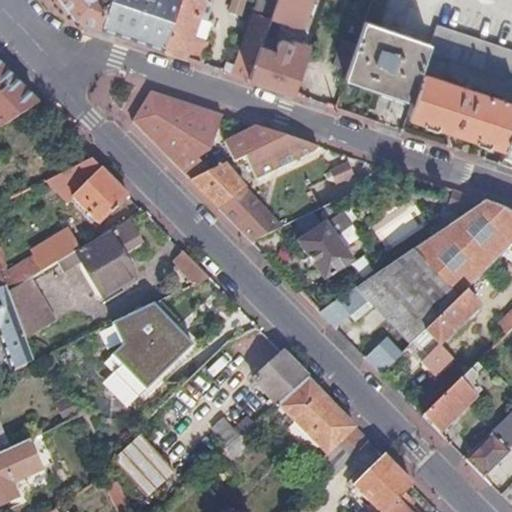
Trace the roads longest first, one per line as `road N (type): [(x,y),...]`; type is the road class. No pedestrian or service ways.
road 1 (residential): [(0,10),(89,120),(476,511)]
road 2 (residential): [(511,193),(56,38),(0,5)]
